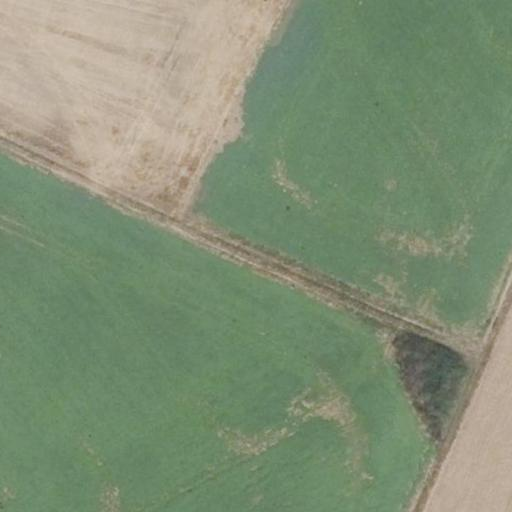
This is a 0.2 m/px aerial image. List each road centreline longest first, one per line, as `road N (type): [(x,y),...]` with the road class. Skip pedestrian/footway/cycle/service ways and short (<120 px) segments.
road 1 (track): [(0,147),(477,361)]
road 2 (track): [(417,511),(511,280)]
